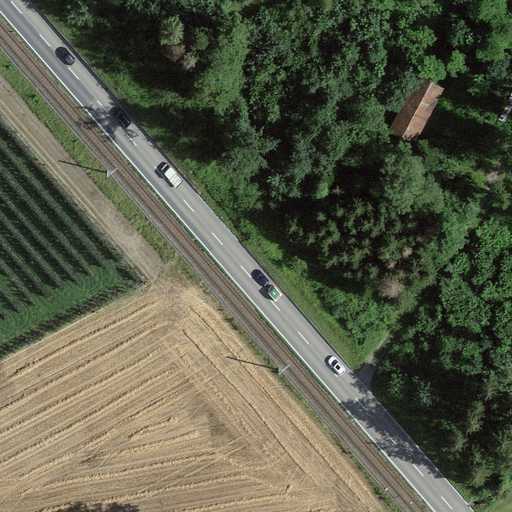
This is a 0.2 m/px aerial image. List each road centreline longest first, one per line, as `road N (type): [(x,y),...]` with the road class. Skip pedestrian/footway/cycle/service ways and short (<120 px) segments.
road 1 (primary): [(451,511),(9,0)]
road 2 (track): [(357,400),(397,323),(478,219),(511,146)]
